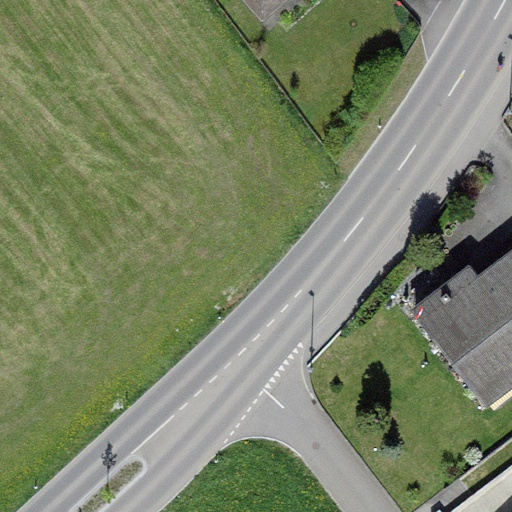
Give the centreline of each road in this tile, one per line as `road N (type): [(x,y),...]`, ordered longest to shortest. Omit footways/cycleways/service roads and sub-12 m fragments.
road 1 (secondary): [(235,363),(353,229),(505,0)]
road 2 (secondary): [(83,511),(235,363)]
road 3 (residential): [(372,511),(315,437),(235,363)]
